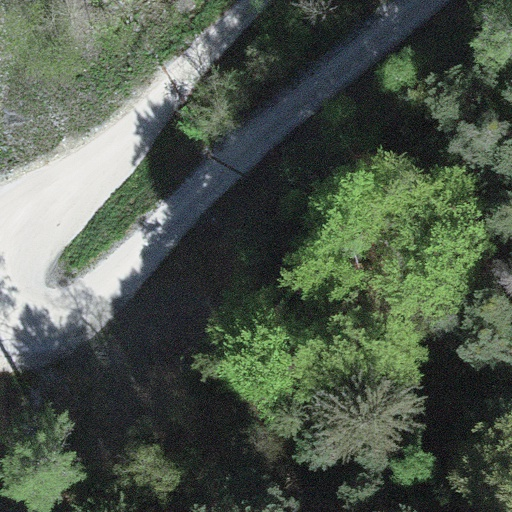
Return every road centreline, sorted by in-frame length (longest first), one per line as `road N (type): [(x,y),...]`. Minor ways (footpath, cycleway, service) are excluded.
road 1 (track): [(435,0),(103,333),(10,318),(0,272)]
road 2 (track): [(0,216),(95,113),(248,0)]
